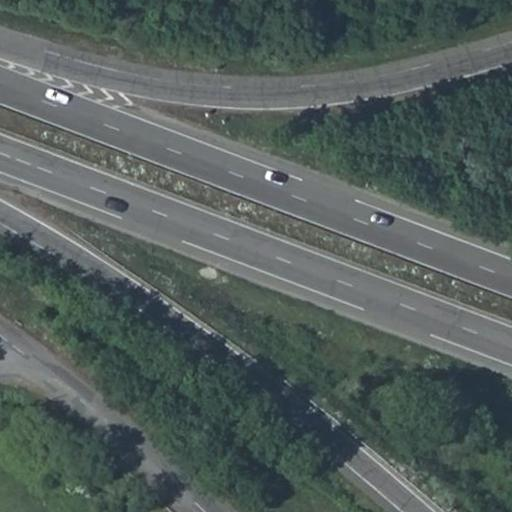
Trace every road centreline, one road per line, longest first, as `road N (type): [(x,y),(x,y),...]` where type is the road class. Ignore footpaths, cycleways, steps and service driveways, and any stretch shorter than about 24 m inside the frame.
road 1 (trunk): [(511,278),(0,83)]
road 2 (trunk): [(0,152),(511,345)]
road 3 (trunk): [(511,57),(351,95),(233,101),(61,71),(0,49)]
road 4 (trunk): [(0,212),(335,436),(423,511)]
road 5 (tertiary): [(204,511),(88,399),(1,332)]
